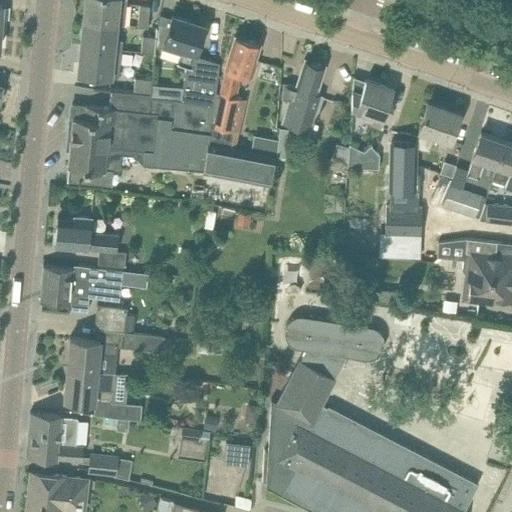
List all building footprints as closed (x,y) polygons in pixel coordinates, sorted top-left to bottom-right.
[(83,18),(82,19),(117,22),(124,23),(126,0),(85,0),(83,18)] [(140,3),(138,25),(148,25),(150,4),(140,3)] [(219,62),(195,55),(205,24),(204,24),(203,25),(173,15),(173,14),(172,14),(162,48),(180,54),(178,63),(185,65),(181,99),(215,102),(216,91),(215,91),(219,62)] [(80,44),(121,49),(122,38),(115,38),(117,22),(82,19),(83,20),(80,43),(80,44)] [(142,34),(140,49),(154,51),(155,36),(142,34)] [(219,92),(216,91),(215,102),(212,126),(239,131),(246,98),(235,95),(239,72),(252,76),(257,59),(255,59),(260,43),(235,35),(229,54),(224,67),(219,92)] [(77,71),(77,72),(118,77),(121,49),(80,44),(80,45),(78,71),(77,71)] [(293,85),(284,112),(280,123),(311,132),(322,94),(316,92),(324,65),(305,59),(296,86),(293,85)] [(135,73),(134,87),(150,88),(151,74),(135,73)] [(370,121),(385,126),(393,104),(388,103),(393,89),(365,79),(360,93),(351,89),(349,110),(371,117),(370,121)] [(67,179),(102,183),(104,168),(119,170),(121,153),(134,155),(135,149),(144,150),(142,163),(205,170),(270,182),(274,156),(274,154),(256,151),(256,150),(208,141),(212,126),(215,102),(181,99),(150,97),(152,94),(150,94),(118,90),(111,89),(109,107),(72,103),(67,149),(70,149),(67,179)] [(419,129),(414,142),(414,164),(416,164),(417,147),(429,151),(434,135),(450,140),(460,112),(428,101),(419,129)] [(276,152),(276,155),(288,157),(292,129),(279,127),(278,140),(276,152)] [(483,160),(496,165),(504,140),(480,132),(472,157),(467,174),(477,178),(483,160)] [(511,142),(504,140),(496,165),(491,180),(503,184),(503,186),(511,189),(511,142)] [(414,164),(414,142),(391,142),(390,188),(418,189),(418,174),(414,174),(414,164)] [(363,151),(349,144),(347,166),(378,168),(379,154),(371,145),(363,151)] [(484,202),(486,197),(485,196),(449,185),(442,206),(474,218),(475,216),(480,216),(484,202)] [(511,205),(487,204),(484,202),(480,216),(479,218),(485,219),(485,220),(511,221),(511,205)] [(385,206),(384,234),(419,235),(420,207),(385,206)] [(89,248),(99,249),(98,263),(124,266),(126,252),(116,251),(117,234),(89,231),(91,216),(74,214),(73,218),(57,217),(54,245),(89,249),(89,248)] [(438,241),(437,256),(463,259),(461,273),(467,273),(464,297),(491,300),(491,295),(507,297),(509,274),(511,273),(511,258),(510,256),(495,254),(497,242),(466,237),(466,238),(438,241)] [(437,256),(438,241),(424,240),(423,256),(436,258),(436,256),(437,256)] [(194,248),(181,247),(178,271),(191,273),(194,248)] [(77,267),(43,264),(40,300),(69,302),(68,308),(87,310),(89,295),(119,298),(122,267),(77,263),(77,267)] [(399,294),(399,292),(380,289),(378,301),(400,305),(402,294),(399,294)] [(132,331),(134,313),(125,312),(126,306),(97,302),(94,326),(124,330),(132,331)] [(412,312),(396,309),(394,321),(410,324),(412,312)] [(271,398),(269,430),(287,440),(426,511),(460,511),(461,510),(465,511),(467,509),(464,508),(478,482),(460,472),(322,400),(334,376),(346,354),(366,358),(370,358),(373,357),(377,355),(379,352),(381,349),(383,346),(383,342),(383,339),(382,335),(380,332),(378,329),(375,327),(371,326),(302,315),(298,315),(294,316),(291,318),(288,320),(286,323),(285,327),(284,331),(284,334),(286,338),(288,341),(290,344),(293,346),(297,347),(305,348),(300,358),(277,401),(271,398)] [(122,346),(161,351),(163,335),(132,331),(124,330),(122,346)] [(70,336),(67,368),(112,372),(112,371),(114,372),(116,354),(118,342),(100,340),(100,339),(70,336)] [(220,343),(203,341),(201,351),(219,353),(220,343)] [(112,372),(67,368),(64,397),(95,400),(95,399),(112,401),(113,390),(110,389),(112,372)] [(116,417),(140,419),(141,403),(118,401),(116,417)] [(30,411),(26,454),(81,459),(81,456),(82,444),(75,443),(78,415),(61,414),(51,413),(30,411)] [(206,415),(205,428),(216,429),(217,416),(206,415)] [(181,427),(180,437),(199,439),(200,437),(200,430),(200,428),(181,427)] [(426,511),(287,440),(269,430),(268,451),(264,448),(262,479),(266,481),(266,485),(281,493),(316,511),(426,511)] [(226,441),(225,461),(248,462),(249,443),(226,441)] [(89,469),(114,472),(115,472),(116,456),(90,453),(89,469)] [(88,477),(29,470),(24,511),(57,511),(58,508),(64,503),(85,505),(88,477)] [(213,511),(174,500),(170,511),(213,511)]
